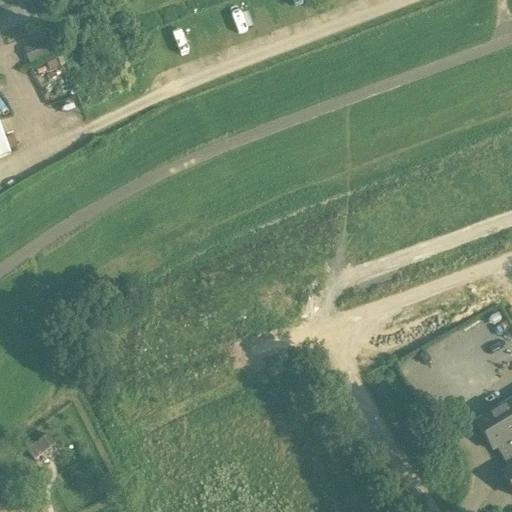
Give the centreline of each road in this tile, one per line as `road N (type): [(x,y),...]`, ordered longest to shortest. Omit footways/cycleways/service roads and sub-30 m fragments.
road 1 (unknown): [(351,385),(326,330),(334,289),(511,220)]
road 2 (unknown): [(334,352),(366,312),(511,258)]
